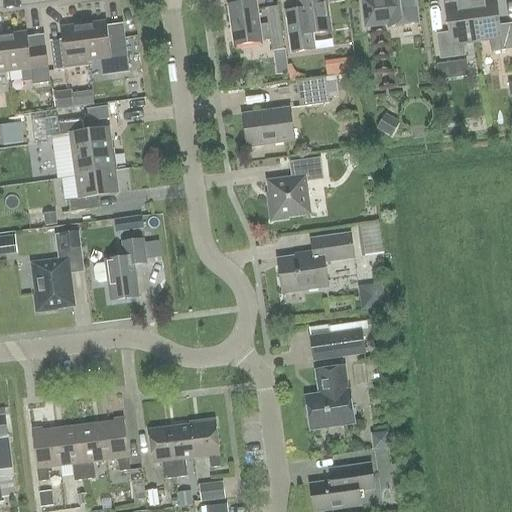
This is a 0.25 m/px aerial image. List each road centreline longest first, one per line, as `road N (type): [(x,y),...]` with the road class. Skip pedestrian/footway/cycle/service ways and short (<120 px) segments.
road 1 (residential): [(234,347),(246,326),(246,302),(203,245),(168,0)]
road 2 (residential): [(0,355),(130,339),(180,357),(209,358),(234,347)]
road 3 (residential): [(279,511),(265,384),(234,347)]
